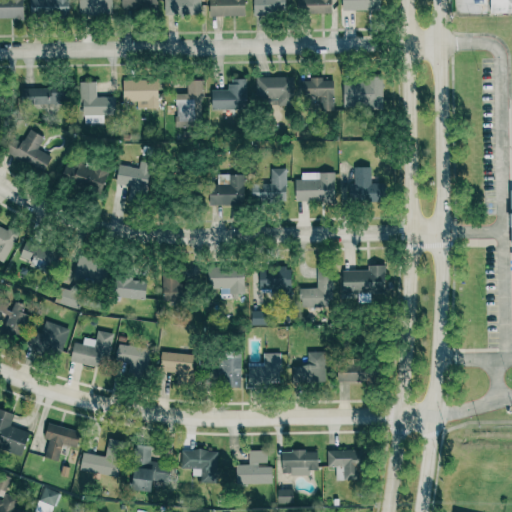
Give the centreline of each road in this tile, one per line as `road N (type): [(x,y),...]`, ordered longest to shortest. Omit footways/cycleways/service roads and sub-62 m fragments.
road 1 (tertiary): [(418,511),(440,295),(438,0)]
road 2 (tertiary): [(404,0),(410,232),(386,511)]
road 3 (residential): [(0,185),(81,227),(128,236),(442,232)]
road 4 (residential): [(0,57),(440,42)]
road 5 (residential): [(0,375),(93,407),(182,422),(430,415)]
